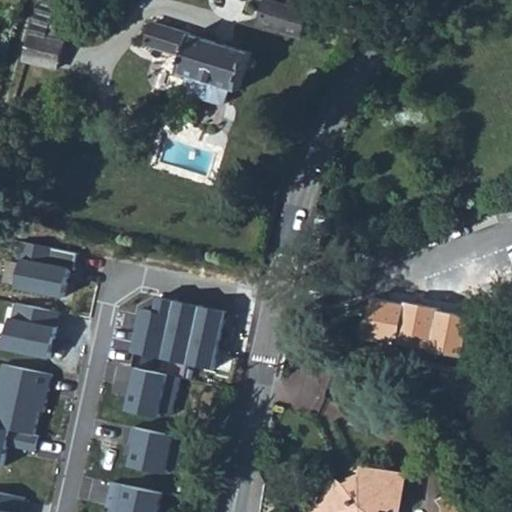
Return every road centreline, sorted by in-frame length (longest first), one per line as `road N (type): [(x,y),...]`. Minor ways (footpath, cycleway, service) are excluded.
road 1 (residential): [(63,511),(104,290),(128,278),(276,310)]
road 2 (tertiary): [(276,310),(304,187),(342,89),(392,34),(442,0)]
road 3 (residential): [(511,235),(325,301),(276,310)]
road 4 (tertiary): [(237,483),(276,310)]
